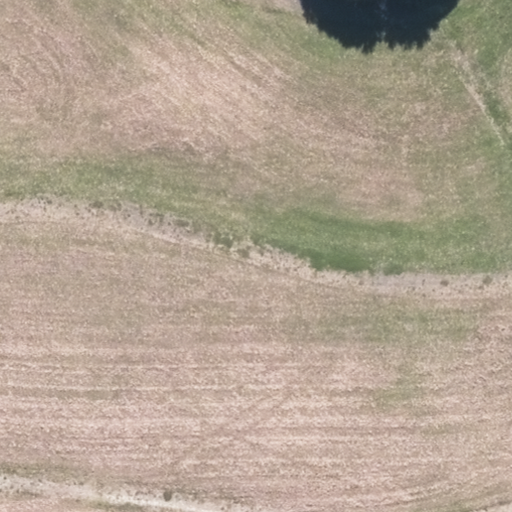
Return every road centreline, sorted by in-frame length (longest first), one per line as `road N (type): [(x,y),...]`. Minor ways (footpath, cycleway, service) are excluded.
road 1 (unknown): [(0,223),(72,216),(183,244),(294,287),(402,305),(473,300),(511,286)]
road 2 (unknown): [(511,507),(141,511),(0,495)]
road 3 (unknown): [(292,2),(383,14),(463,0)]
